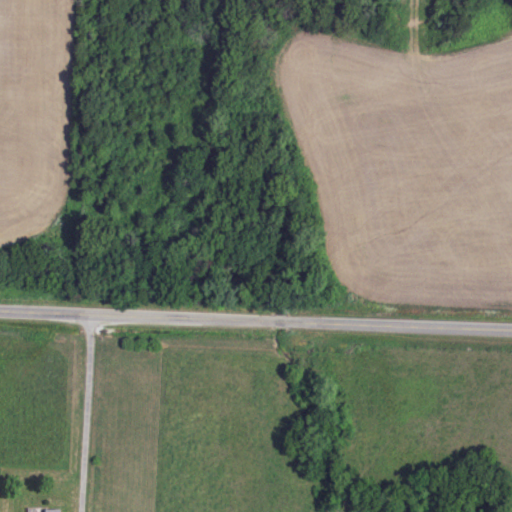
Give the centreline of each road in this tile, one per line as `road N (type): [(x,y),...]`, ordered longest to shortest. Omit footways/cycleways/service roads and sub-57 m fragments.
road 1 (tertiary): [(511,333),(0,313)]
road 2 (residential): [(92,318),(82,511)]
